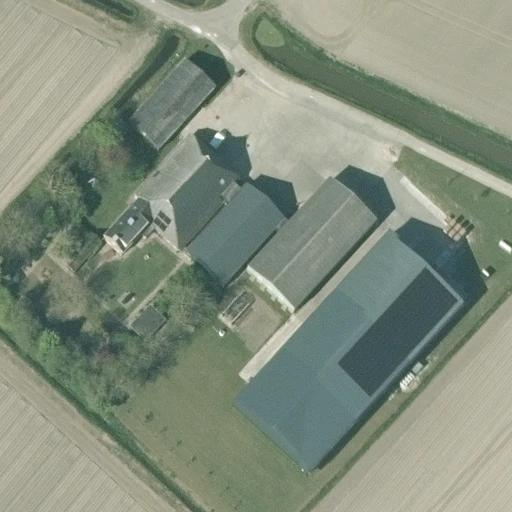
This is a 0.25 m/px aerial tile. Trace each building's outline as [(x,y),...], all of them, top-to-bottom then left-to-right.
[(126,126),(156,155),(213,94),(183,65),(126,126)] [(244,275),(291,317),(373,227),(326,185),(286,229),(243,190),(239,194),(233,189),(237,185),(188,140),(132,201),(135,203),(101,241),(110,250),(115,245),(124,253),(138,237),(144,242),(153,231),(176,253),(221,203),(226,208),(183,256),(221,291),(272,235),(277,239),(244,275)] [(62,266),(72,276),(99,246),(89,237),(62,266)] [(461,307),(386,239),(331,300),(276,359),(351,428),(405,368),(461,307)] [(148,311),(129,331),(143,344),(162,324),(148,311)]
